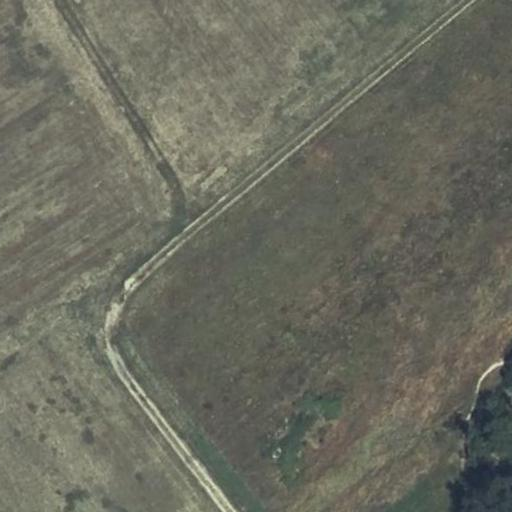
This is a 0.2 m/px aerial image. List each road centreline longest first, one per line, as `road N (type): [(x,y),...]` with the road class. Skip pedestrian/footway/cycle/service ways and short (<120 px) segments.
road 1 (track): [(457,0),(122,280),(107,309),(107,340),(121,370),(231,511)]
road 2 (track): [(176,234),(181,197),(57,0)]
